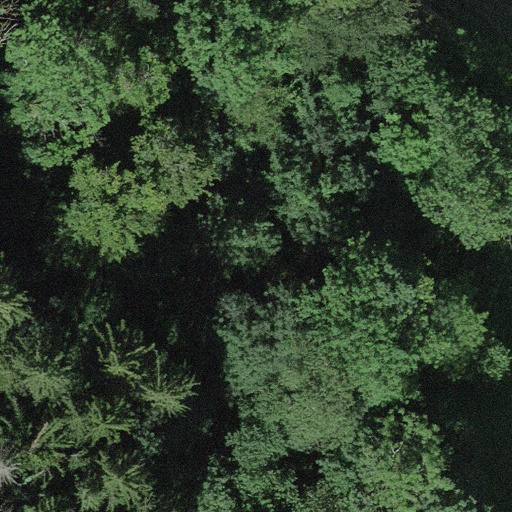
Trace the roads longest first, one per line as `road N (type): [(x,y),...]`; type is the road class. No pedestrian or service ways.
road 1 (track): [(0,258),(366,511)]
road 2 (track): [(388,0),(511,100)]
